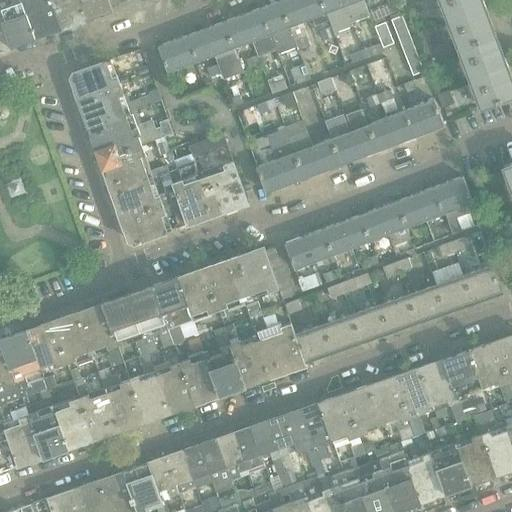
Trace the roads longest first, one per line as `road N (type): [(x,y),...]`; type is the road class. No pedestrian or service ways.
road 1 (residential): [(0,493),(511,309)]
road 2 (residential): [(121,260),(253,216),(275,226),(511,128)]
road 3 (residential): [(45,65),(121,260)]
road 4 (residential): [(45,65),(184,16),(201,0)]
road 5 (residential): [(121,260),(109,284),(16,317),(0,314)]
